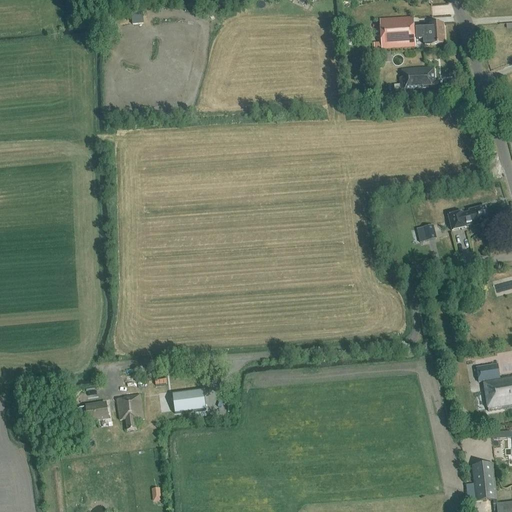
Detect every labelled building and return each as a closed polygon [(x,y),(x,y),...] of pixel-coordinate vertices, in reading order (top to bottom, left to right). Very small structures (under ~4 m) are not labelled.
[(423,27),(423,28),(414,29),(414,18),(379,20),(381,44),(362,45),(362,51),(416,48),(415,41),(424,40),(424,45),(430,45),(444,44),(443,25),(429,25),(429,26),(423,27)] [(417,98),(433,97),(439,90),(442,90),(441,81),(434,81),(434,67),(401,70),(402,78),(399,78),(399,85),(394,86),(395,96),(400,95),(400,96),(422,94),(422,97),(417,97),(417,98)] [(364,98),(372,97),(371,85),(363,86),(364,98)] [(474,226),(489,223),(486,208),(470,211),(471,213),(464,215),(463,213),(448,216),(452,231),(466,228),(465,222),(473,220),(474,226)] [(437,240),(433,226),(422,229),(425,243),(437,240)] [(477,369),(479,383),(485,382),(489,412),(511,408),(511,377),(500,379),(498,366),(477,369)] [(201,389),(170,394),(173,414),(204,409),(201,389)] [(135,421),(143,420),(140,395),(124,398),(125,400),(117,401),(120,421),(125,421),(127,432),(137,430),(135,421)] [(106,404),(87,407),(89,423),(109,420),(106,404)] [(88,422),(86,408),(73,410),(75,424),(88,422)] [(505,461),(504,448),(496,449),(497,462),(505,461)] [(470,468),(470,472),(475,504),(497,501),(493,472),(491,464),(470,468)] [(159,489),(151,490),(152,498),(160,497),(159,489)] [(511,511),(511,502),(497,504),(498,511),(511,511)]
